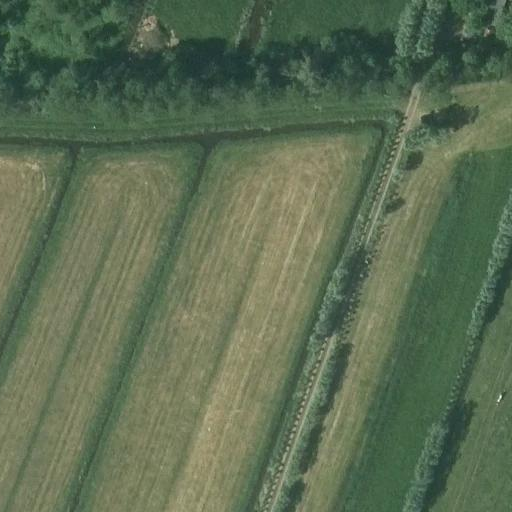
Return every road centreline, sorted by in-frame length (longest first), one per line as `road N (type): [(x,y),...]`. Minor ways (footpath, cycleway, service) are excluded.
road 1 (track): [(264,511),(445,0)]
road 2 (track): [(511,89),(406,108),(82,129),(0,125)]
